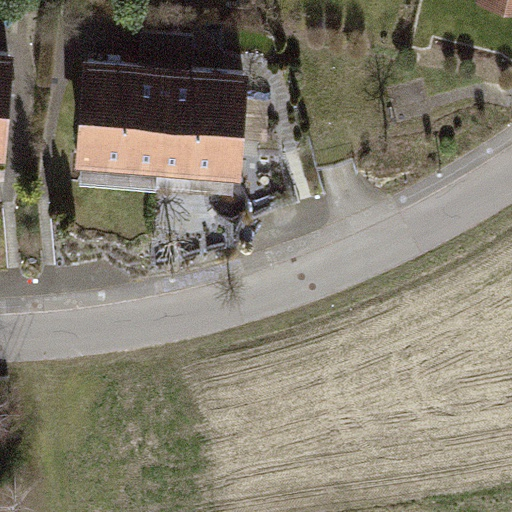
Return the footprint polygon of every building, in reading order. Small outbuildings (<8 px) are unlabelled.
[(143,48),(169,54),(171,29),(145,26),(143,48)] [(195,30),(171,29),(169,54),(194,52),(195,30)] [(142,62),(168,64),(169,54),(143,48),(142,62)] [(0,50),(0,140),(3,141),(10,51),(0,50)] [(194,52),(169,54),(168,64),(193,66),(194,52)] [(161,154),(168,64),(142,62),(90,58),(82,147),(161,154)] [(193,66),(168,64),(161,154),(238,160),(245,70),(193,66)]
